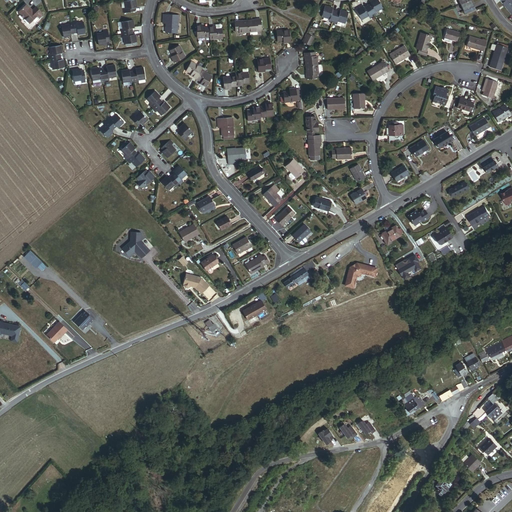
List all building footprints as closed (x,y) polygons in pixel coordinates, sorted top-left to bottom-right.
[(138,0),(125,2),(127,14),(140,12),(138,0)] [(379,0),(371,0),(355,9),(362,22),(385,10),(379,0)] [(478,10),(475,2),(464,7),(467,14),(478,10)] [(29,4),(18,14),(32,30),(47,16),(38,7),(34,10),(29,4)] [(350,12),(323,5),(320,16),(347,24),(350,12)] [(179,35),(180,16),(166,15),(164,34),(179,35)] [(263,20),(249,21),(251,35),(264,34),(263,20)] [(249,21),(236,23),(237,36),(251,35),(249,21)] [(84,22),(61,26),(63,36),(86,33),(84,22)] [(135,22),(122,24),(126,46),(139,44),(135,22)] [(224,25),(211,26),(212,41),(225,40),(224,25)] [(211,26),(198,27),(199,42),(212,41),(211,26)] [(294,30),(278,32),(279,44),(295,43),(294,30)] [(464,34),(449,30),(447,39),(462,43),(464,34)] [(104,32),(95,33),(97,45),(107,44),(106,42),(109,41),(108,33),(104,34),(104,32)] [(431,35),(419,32),(415,48),(427,51),(431,35)] [(311,46),(314,36),(308,34),(304,43),(311,46)] [(488,41),(469,36),(466,47),(485,52),(488,41)] [(405,45),(389,53),(394,64),(410,55),(405,45)] [(62,46),(48,48),(52,70),(66,68),(62,46)] [(507,49),(495,46),(490,66),(501,70),(507,49)] [(175,57),(173,58),(175,64),(188,60),(185,54),(184,54),(182,47),(173,50),(175,57)] [(306,53),(308,66),(322,65),(321,52),(306,53)] [(273,59),(258,60),(260,75),(275,73),(273,59)] [(383,61),(366,72),(372,81),(389,70),(383,61)] [(205,70),(193,62),(185,73),(197,81),(205,70)] [(115,64),(90,68),(92,80),(117,76),(115,64)] [(308,66),(309,80),(323,78),(322,65),(308,66)] [(84,69),(71,72),(73,84),(86,82),(84,69)] [(146,69),(123,72),(125,83),(148,80),(146,69)] [(217,79),(205,70),(197,81),(209,90),(217,79)] [(254,73),(239,74),(240,77),(240,87),(255,86),(254,73)] [(240,77),(224,78),(225,91),(240,90),(240,87),(240,77)] [(498,81),(486,77),(481,95),(493,98),(498,81)] [(445,104),(448,95),(446,94),(447,92),(448,92),(449,89),(436,85),(433,94),(435,95),(434,99),(441,102),(441,103),(445,104)] [(299,89),(284,90),(285,104),(300,102),(299,89)] [(166,101),(158,92),(148,101),(156,109),(166,101)] [(365,92),(352,93),(353,109),(366,108),(365,92)] [(345,97),(326,98),(326,109),(346,108),(345,97)] [(475,102),(459,98),(457,107),(473,111),(475,102)] [(173,109),(166,101),(156,109),(164,118),(173,109)] [(276,103),(262,106),(262,109),(264,118),(279,114),(276,103)] [(511,111),(507,103),(492,112),(497,123),(511,114),(511,111)] [(262,109),(248,113),(251,124),(265,120),(264,118),(262,109)] [(117,111),(108,120),(117,130),(127,121),(117,111)] [(150,122),(140,111),(132,118),(143,129),(150,122)] [(318,117),(304,118),(305,133),(319,133),(318,117)] [(485,117),(468,126),(474,135),(490,126),(485,117)] [(232,127),(231,119),(216,120),(217,129),(220,128),(222,128),(222,131),(220,131),(221,137),(222,137),(232,137),(231,127),(232,127)] [(108,120),(99,129),(108,139),(117,130),(108,120)] [(399,133),(399,130),(398,130),(398,125),(397,125),(395,125),(395,123),(392,123),(392,125),(388,126),(388,131),(389,131),(390,136),(399,135),(399,133)] [(195,134),(186,124),(177,133),(186,142),(195,134)] [(446,132),(433,139),(438,148),(451,140),(446,132)] [(321,135),(308,136),(309,160),(322,160),(321,135)] [(423,140),(409,148),(416,158),(429,150),(423,140)] [(118,151),(127,161),(138,151),(128,141),(118,151)] [(170,142),(162,150),(171,159),(179,152),(170,142)] [(336,160),(352,158),(351,147),(336,148),(336,150),(332,150),(332,159),(336,158),(336,160)] [(245,161),(244,150),(235,151),(235,149),(226,150),(227,164),(236,164),(236,161),(236,159),(239,159),(239,161),(245,161)] [(127,161),(137,171),(147,162),(138,151),(127,161)] [(493,157),(482,164),(488,174),(499,168),(493,157)] [(309,175),(295,160),(286,168),(300,183),(309,175)] [(359,164),(350,169),(357,182),(366,177),(359,164)] [(404,164),(389,172),(394,181),(408,173),(404,164)] [(182,165),(173,174),(181,183),(191,174),(182,165)] [(257,166),(245,172),(249,180),(261,174),(257,166)] [(148,170),(136,181),(146,191),(158,180),(148,170)] [(173,174),(163,183),(172,192),(181,183),(173,174)] [(466,183),(450,191),(453,197),(469,189),(466,183)] [(271,189),(269,187),(261,194),(272,206),(280,199),(278,197),(274,193),(271,189)] [(362,188),(349,195),(355,205),(367,198),(362,188)] [(508,191),(501,195),(506,205),(511,203),(511,202),(511,201),(511,188),(508,190),(508,191)] [(212,196),(199,203),(205,213),(218,206),(212,196)] [(331,201),(316,197),(314,206),(329,211),(331,201)] [(480,209),(467,217),(473,226),(486,218),(486,219),(490,216),(485,207),(480,210),(480,209)] [(283,210),(273,218),(280,225),(289,217),(283,210)] [(423,221),(429,217),(424,210),(418,214),(416,211),(408,216),(414,225),(422,220),(423,221)] [(230,216),(219,222),(223,231),(235,226),(230,216)] [(196,224),(181,233),(187,243),(202,234),(196,224)] [(384,240),(386,243),(401,235),(396,226),(390,229),(388,224),(384,227),(386,231),(383,233),(385,238),(384,240)] [(301,225),(289,236),(297,245),(299,245),(303,242),(303,240),(301,238),(306,232),(301,225)] [(446,241),(452,238),(446,229),(433,237),(441,249),(448,245),(446,241)] [(142,250),(148,255),(151,253),(143,243),(143,234),(133,233),(133,242),(124,250),(131,257),(135,253),(135,251),(137,251),(137,252),(138,253),(142,250)] [(246,236),(232,244),(237,253),(251,245),(246,236)] [(144,259),(148,255),(142,250),(138,253),(144,259)] [(263,264),(266,262),(263,256),(261,253),(257,255),(258,256),(245,263),(249,271),(256,267),(257,269),(263,265),(263,264)] [(217,254),(204,263),(210,271),(223,262),(217,254)] [(405,260),(396,266),(402,276),(405,279),(410,276),(407,273),(414,268),(416,271),(421,268),(417,262),(419,261),(415,255),(408,259),(409,260),(406,261),(405,260)] [(345,285),(356,288),(358,276),(364,273),(376,276),(378,268),(356,262),(349,267),(345,285)] [(304,278),(308,275),(302,268),(290,276),(291,278),(286,282),(285,286),(292,287),(293,284),(295,283),(297,287),(307,281),(304,278)] [(201,278),(186,274),(183,282),(183,285),(185,287),(188,288),(190,285),(192,286),(193,287),(195,287),(201,293),(208,285),(201,278)] [(18,284),(26,290),(29,287),(22,280),(18,284)] [(247,319),(266,310),(261,300),(254,304),(255,304),(242,310),(247,319)] [(95,323),(87,314),(83,317),(75,324),(82,332),(84,332),(91,325),(92,326),(95,323)] [(0,333),(4,334),(4,335),(11,336),(16,338),(19,327),(3,324),(0,326),(0,325),(0,333)] [(69,333),(61,324),(48,337),(55,345),(64,336),(65,337),(69,333)] [(207,325),(203,328),(209,337),(215,332),(212,328),(210,329),(207,325)] [(503,346),(511,341),(511,336),(501,342),(503,346)] [(505,350),(511,347),(511,341),(503,346),(505,350)] [(490,358),(505,350),(503,346),(498,348),(496,344),(488,348),(490,352),(488,353),(490,358)] [(480,365),(476,357),(475,357),(474,355),(470,358),(475,368),(480,365)] [(509,362),(505,356),(500,359),(504,364),(509,362)] [(470,358),(469,357),(465,359),(471,370),(475,368),(470,358)] [(467,372),(462,363),(456,366),(458,369),(456,370),(457,372),(460,376),(467,372)] [(482,380),(477,372),(473,374),(478,382),(482,380)] [(459,392),(456,386),(449,390),(452,396),(459,392)] [(452,396),(449,390),(440,395),(443,400),(452,396)] [(415,401),(413,398),(414,397),(411,393),(404,398),(407,401),(414,410),(421,404),(418,399),(417,397),(415,399),(416,400),(415,401)] [(499,400),(493,394),(489,398),(494,404),(499,400)] [(406,415),(414,410),(407,401),(404,404),(406,408),(403,410),(406,415)] [(491,417),(499,411),(499,410),(496,407),(497,406),(496,405),(495,405),(486,412),(491,417)] [(494,420),(502,414),(499,411),(491,417),(494,420)] [(374,430),(368,422),(365,424),(362,420),(357,423),(365,433),(369,430),(371,433),(374,430)] [(464,433),(470,424),(467,422),(461,431),(464,433)] [(356,434),(350,426),(346,428),(343,424),(339,427),(346,437),(351,434),(352,436),(356,434)] [(332,437),(326,429),(323,431),(322,430),(317,433),(325,444),(330,441),(329,439),(332,437)] [(486,454),(496,447),(490,438),(480,445),(486,454)] [(382,511),(419,457),(410,451),(370,511),(382,511)] [(470,470),(477,462),(469,455),(462,463),(470,470)] [(439,495),(450,484),(446,481),(444,483),(440,479),(442,477),(439,474),(431,482),(434,485),(433,486),(434,487),(435,486),(437,488),(435,490),(439,495)]
